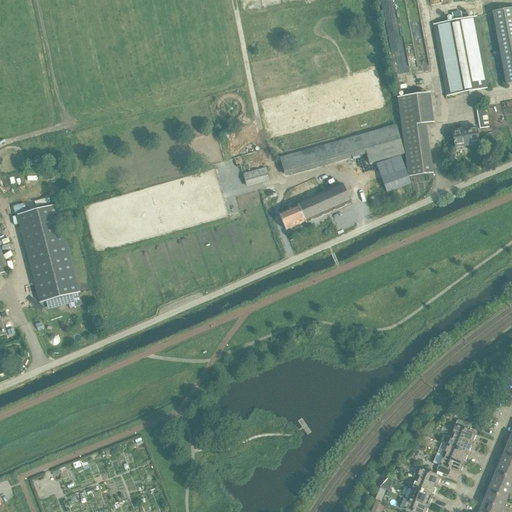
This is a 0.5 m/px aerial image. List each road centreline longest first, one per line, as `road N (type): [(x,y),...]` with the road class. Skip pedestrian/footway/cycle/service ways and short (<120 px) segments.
road 1 (unclassified): [(0,387),(511,165)]
road 2 (residential): [(456,511),(471,504),(511,402)]
